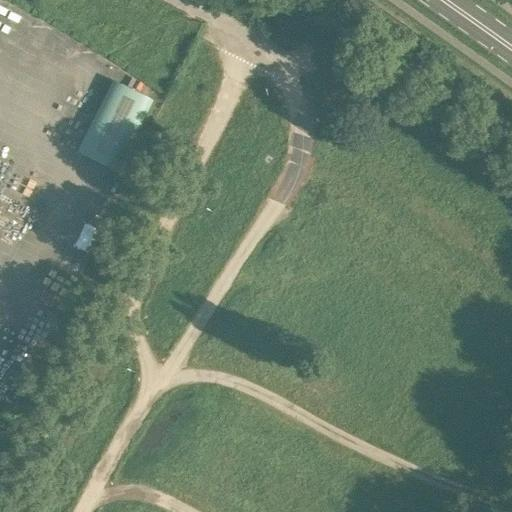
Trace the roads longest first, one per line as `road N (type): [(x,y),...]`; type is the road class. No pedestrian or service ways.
road 1 (track): [(259,29),(304,56),(292,175),(159,388),(152,347),(132,319),(135,287),(228,87)]
road 2 (track): [(486,497),(244,386),(199,376),(159,388),(133,417),(83,511)]
